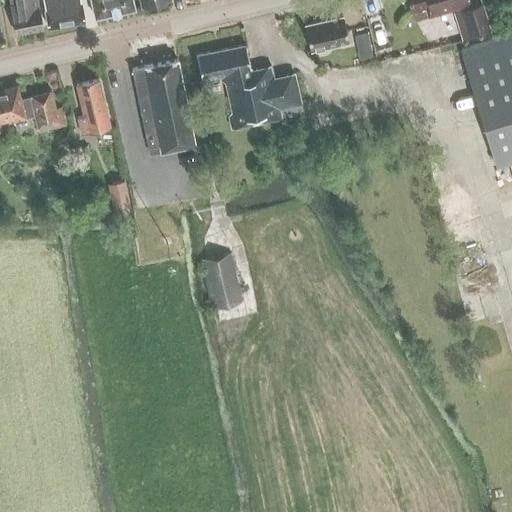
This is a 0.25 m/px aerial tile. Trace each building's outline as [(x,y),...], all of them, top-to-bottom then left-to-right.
[(8,5),(14,34),(42,28),(37,0),(38,0),(12,0),(13,4),(8,5)] [(42,0),(47,27),(83,20),(79,0),(42,0)] [(90,0),(94,17),(133,8),(131,0),(90,0)] [(469,5),(468,3),(467,0),(408,0),(412,12),(425,8),(427,17),(469,5)] [(490,31),(481,3),(453,12),(462,40),(490,31)] [(336,68),(364,62),(352,13),(303,24),(310,51),(331,46),(336,68)] [(511,32),(460,48),(496,165),(511,159),(511,32)] [(300,104),(299,101),(293,70),(269,75),(267,67),(250,70),(245,45),(195,54),(200,81),(220,77),(225,81),(231,111),(227,115),(230,129),(237,127),(279,118),(277,108),(300,104)] [(148,153),(193,144),(176,59),(131,68),(148,153)] [(75,84),(83,114),(83,116),(76,117),(80,134),(109,128),(98,79),(75,84)] [(0,89),(0,120),(7,119),(8,122),(24,119),(26,118),(26,117),(33,115),(37,132),(64,125),(60,107),(53,108),(49,91),(19,98),(16,85),(0,89)] [(117,209),(130,206),(124,179),(111,182),(117,209)] [(231,253),(200,260),(211,308),(242,301),(231,253)]
